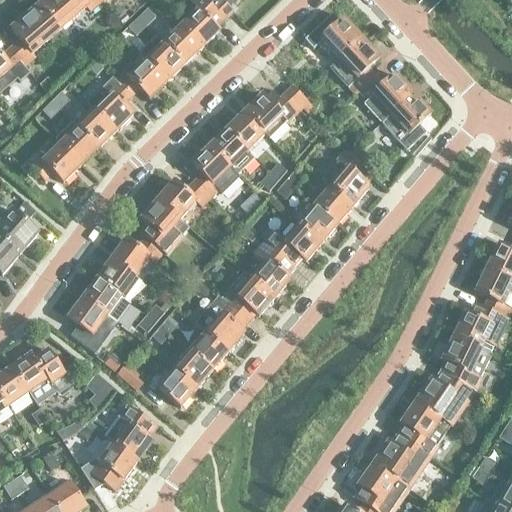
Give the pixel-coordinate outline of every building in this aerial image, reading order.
[(100,4),(96,0),(47,0),(38,8),(58,31),(85,8),(89,13),(100,4)] [(181,29),(202,51),(219,34),(216,31),(225,23),(202,0),(189,0),(187,2),(197,13),(181,29)] [(202,0),(225,23),(233,15),(219,0),(202,0)] [(511,0),(502,0),(511,9),(511,8),(511,0)] [(58,31),(38,8),(10,32),(19,42),(9,50),(25,68),(35,59),(31,54),(58,31)] [(137,20),(146,28),(154,20),(146,12),(137,20)] [(339,62),(361,42),(343,22),(340,24),(332,16),(304,41),(313,51),(322,43),(339,61),(339,62)] [(136,38),(146,28),(137,20),(128,29),(136,38)] [(181,29),(163,46),(184,68),(202,51),(181,29)] [(379,62),(361,42),(339,62),(339,61),(329,70),(348,91),(355,99),(359,94),(377,78),(370,70),(379,62)] [(146,63),(167,85),(184,68),(163,46),(146,63)] [(0,96),(17,82),(20,85),(31,75),(25,68),(9,50),(0,57),(0,96)] [(150,102),(167,85),(146,63),(129,79),(124,73),(115,83),(131,100),(140,92),(150,102)] [(363,107),(380,127),(413,97),(395,77),(385,86),(377,78),(359,94),(367,103),(363,107)] [(44,83),(39,87),(46,95),(54,88),(50,83),(44,83)] [(123,108),(131,100),(115,83),(106,91),(111,97),(95,114),(115,135),(133,118),(123,108)] [(291,89),(280,98),(298,117),(303,112),(308,118),(313,112),(291,89)] [(51,104),(59,112),(69,102),(61,94),(51,104)] [(413,97),(380,127),(404,155),(425,137),(417,129),(431,117),(413,97)] [(298,117),(280,98),(270,108),(260,98),(243,115),(265,138),(269,141),(285,125),(287,127),(298,117)] [(50,121),(59,112),(51,104),(42,113),(50,121)] [(98,152),(115,135),(95,114),(77,131),(98,152)] [(248,155),(265,138),(243,115),(226,133),(248,155)] [(77,131),(60,148),(81,169),(98,152),(77,131)] [(208,150),(230,172),(248,155),(226,133),(208,150)] [(64,186),(81,169),(60,148),(43,164),(38,158),(28,167),(44,184),(54,175),(64,186)] [(348,158),(373,179),(381,170),(356,149),(348,158)] [(230,172),(208,150),(191,167),(200,176),(192,185),(210,203),(219,194),(213,189),(230,172)] [(366,188),(373,179),(348,158),(340,167),(336,164),(328,173),(338,183),(331,191),(353,209),(369,191),(366,188)] [(269,176),(277,184),(287,173),(278,165),(269,176)] [(285,183),(294,191),(303,180),(294,173),(285,183)] [(269,194),(277,184),(269,176),(260,186),(269,194)] [(285,201),(294,191),(285,183),(276,194),(285,201)] [(172,185),(156,203),(180,224),(195,206),(201,212),(210,203),(192,185),(183,193),(172,185)] [(353,209),(331,191),(315,209),(337,228),(353,209)] [(0,224),(0,239),(20,257),(38,236),(35,234),(41,227),(14,203),(8,210),(10,212),(0,224)] [(180,224),(156,203),(140,222),(147,227),(139,238),(143,241),(164,257),(166,258),(187,230),(180,224)] [(321,246),(337,228),(315,209),(299,228),(321,246)] [(305,265),(321,246),(299,228),(284,246),(270,234),(262,243),(270,250),(287,264),(294,256),(305,265)] [(0,275),(2,278),(20,257),(0,239),(0,275)] [(125,242),(111,261),(137,280),(150,262),(156,267),(164,257),(143,241),(136,250),(125,242)] [(498,247),(486,271),(511,283),(511,248),(510,253),(498,247)] [(279,273),(287,264),(270,250),(262,259),(268,264),(253,282),(275,301),(290,283),(279,273)] [(122,299),(137,280),(111,261),(97,281),(122,299)] [(486,300),(481,310),(503,321),(511,324),(511,323),(511,311),(503,307),(511,287),(511,283),(486,271),(475,295),(486,300)] [(108,318),(122,299),(97,281),(83,300),(108,318)] [(259,320),(275,301),(253,282),(237,300),(231,295),(223,304),(240,319),(247,310),(259,320)] [(198,284),(192,290),(205,300),(210,293),(198,284)] [(108,318),(83,300),(68,321),(93,338),(108,318)] [(206,336),(229,355),(244,337),(233,327),(240,319),(223,304),(215,314),(221,319),(206,336)] [(147,317),(157,324),(164,315),(156,307),(147,317)] [(453,339),(481,352),(491,357),(494,349),(498,351),(510,324),(503,321),(481,310),(474,307),(469,317),(464,315),(453,339)] [(147,336),(157,324),(147,317),(138,328),(147,336)] [(160,328),(169,336),(177,326),(169,318),(160,328)] [(160,346),(169,336),(160,328),(151,339),(160,346)] [(190,354),(213,374),(229,355),(206,336),(190,354)] [(491,357),(481,352),(453,339),(441,363),(445,365),(440,375),(447,379),(469,389),(477,393),(482,382),(480,381),(491,357)] [(96,359),(114,374),(123,364),(105,348),(96,359)] [(32,356),(11,370),(29,395),(35,405),(54,392),(58,399),(59,398),(69,391),(43,353),(34,359),(32,356)] [(198,392),(213,374),(190,354),(175,372),(198,392)] [(145,382),(127,367),(118,378),(136,393),(145,382)] [(29,395),(11,370),(0,377),(0,397),(8,409),(29,395)] [(182,410),(198,392),(175,372),(159,391),(182,410)] [(469,389),(447,379),(442,390),(429,383),(414,405),(439,422),(440,420),(451,429),(476,395),(469,389)] [(0,414),(8,409),(0,397),(0,414)] [(425,456),(436,464),(438,465),(446,456),(443,454),(458,433),(451,429),(440,420),(439,422),(414,405),(400,427),(411,434),(404,443),(424,456),(425,456)] [(122,423),(108,441),(138,463),(153,444),(147,440),(156,429),(129,408),(120,421),(122,423)] [(40,412),(31,417),(38,428),(47,423),(40,412)] [(72,427),(57,435),(63,443),(75,436),(82,429),(76,423),(72,427)] [(96,432),(88,424),(78,435),(86,443),(96,432)] [(511,448),(511,445),(511,433),(505,430),(499,440),(511,448)] [(138,463),(108,441),(107,442),(103,443),(93,457),(95,461),(80,471),(94,492),(103,485),(115,495),(138,463)] [(424,456),(404,443),(398,452),(387,445),(372,467),(397,484),(412,462),(417,466),(424,456)] [(51,455),(42,460),(50,473),(59,468),(51,455)] [(479,470),(491,477),(497,468),(486,460),(479,470)] [(368,496),(362,506),(371,511),(385,511),(388,508),(383,505),(397,484),(372,467),(357,489),(368,496)] [(475,467),(468,477),(472,480),(479,470),(475,467)] [(51,492),(70,479),(63,469),(44,482),(51,492)] [(484,488),(491,477),(479,470),(472,480),(484,488)] [(11,485),(20,497),(29,492),(21,479),(11,485)] [(486,501),(485,502),(503,511),(511,511),(511,489),(509,487),(502,483),(489,504),(486,501)] [(11,502),(20,497),(11,485),(3,490),(11,502)] [(49,499),(57,511),(84,511),(87,511),(70,485),(49,499)] [(57,511),(49,499),(29,511),(57,511)] [(451,500),(442,511),(454,511),(459,505),(451,500)] [(503,511),(485,502),(479,511),(503,511)]
